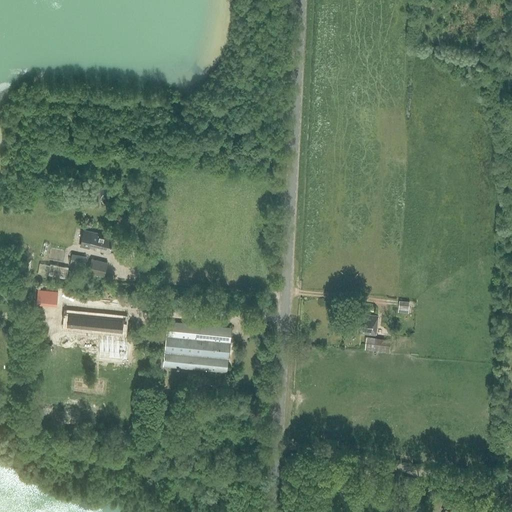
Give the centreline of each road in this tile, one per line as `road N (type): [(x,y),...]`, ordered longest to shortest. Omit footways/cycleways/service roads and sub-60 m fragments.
road 1 (unclassified): [(273,511),(301,0)]
road 2 (track): [(286,295),(133,282)]
